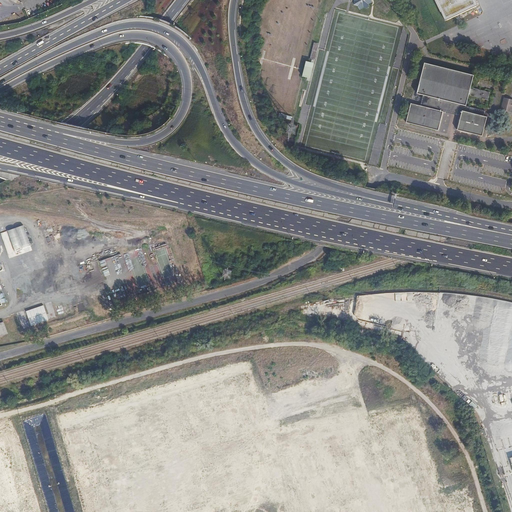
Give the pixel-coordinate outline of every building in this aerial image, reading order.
[(353,0),(354,1),(353,5),(357,6),(360,10),(363,8),(368,9),(369,4),(372,2),(371,0),(353,0)] [(478,6),(474,0),(434,0),(445,21),(478,6)] [(313,62),(307,60),(303,75),(310,77),(313,62)] [(474,75),(424,63),(416,94),(423,95),(420,106),(411,103),(406,123),(438,131),(443,112),(461,116),(457,130),(482,137),(487,117),(484,116),(485,111),(466,106),(469,95),(488,100),(490,92),(471,87),(474,75)] [(500,98),(498,106),(501,106),(500,110),(506,111),(511,113),(511,112),(511,99),(509,99),(503,97),(503,99),(500,98)] [(7,230),(14,250),(30,245),(23,225),(7,230)] [(132,277),(137,293),(155,287),(149,271),(132,277)]
